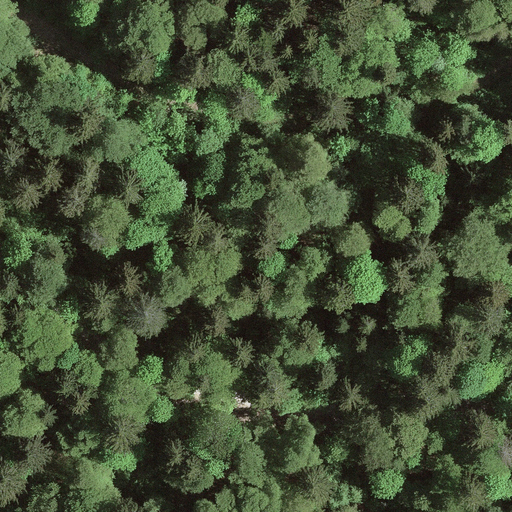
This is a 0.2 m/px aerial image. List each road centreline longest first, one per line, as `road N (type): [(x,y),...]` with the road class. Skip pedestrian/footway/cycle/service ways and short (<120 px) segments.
road 1 (track): [(511,395),(302,402),(183,387),(88,338),(0,251)]
road 2 (track): [(0,0),(145,87),(272,118),(390,120),(468,94),(511,69)]
